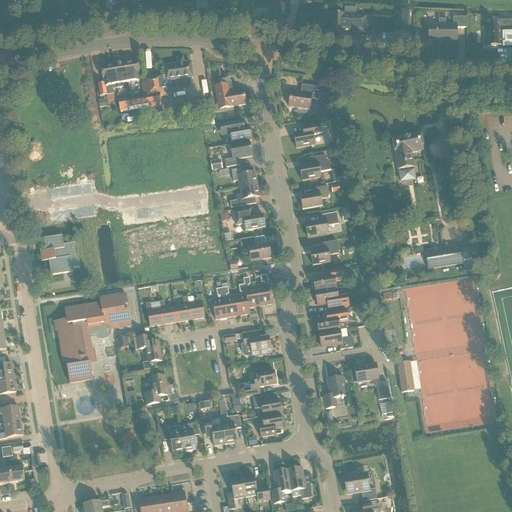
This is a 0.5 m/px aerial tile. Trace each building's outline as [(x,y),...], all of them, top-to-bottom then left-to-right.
[(410,12),(394,11),(394,32),(409,33),(410,12)] [(343,36),(366,36),(366,27),(371,27),(371,17),(344,16),(344,15),(332,14),(331,36),(343,36)] [(429,41),(457,41),(457,28),(466,28),(466,18),(453,18),(453,25),(445,25),(445,20),(439,20),(439,25),(429,25),(429,41)] [(485,46),(499,46),(499,42),(503,42),(503,48),(511,47),(511,32),(503,33),(503,29),(498,29),(498,28),(485,28),(485,46)] [(190,85),(193,78),(190,62),(184,63),(183,57),(177,58),(177,64),(163,66),(164,71),(160,72),(161,76),(141,80),(143,97),(140,98),(118,101),(119,112),(129,110),(129,112),(149,109),(149,107),(162,105),(161,97),(168,96),(167,89),(190,85)] [(138,62),(125,64),(127,83),(139,81),(138,73),(139,73),(138,62)] [(122,84),(127,83),(125,64),(114,66),(118,89),(123,88),(122,84)] [(113,90),(118,89),(114,66),(101,68),(103,79),(104,79),(104,84),(98,85),(100,97),(114,94),(113,90)] [(233,92),(230,78),(219,81),(220,86),(215,88),(219,110),(246,105),(243,90),(233,92)] [(320,88),(306,86),(305,94),(291,92),(289,107),(309,110),(311,99),(319,100),(320,88)] [(229,131),(232,145),(249,142),(249,141),(251,141),(248,126),(235,128),(234,122),(220,125),(221,132),(229,131)] [(307,133),(294,135),(296,149),(315,145),(312,132),(320,130),(319,124),(305,126),(307,133)] [(421,136),(393,142),(395,152),(399,170),(400,170),(401,172),(400,172),(402,184),(416,181),(413,170),(412,168),(414,167),(411,153),(424,151),(421,136)] [(250,142),(249,142),(232,145),(230,146),(232,159),(224,161),(226,168),(240,166),(239,159),(252,157),(250,142)] [(59,150),(31,154),(35,182),(63,178),(63,177),(69,176),(69,177),(96,173),(92,145),(64,149),(65,150),(59,151),(59,150)] [(189,158),(177,160),(180,182),(192,180),(190,166),(199,165),(197,151),(188,152),(189,158)] [(164,156),(155,157),(157,171),(166,169),(168,183),(180,182),(177,160),(165,162),(164,156)] [(313,165),(300,167),(302,181),(321,178),(318,164),(326,163),(325,156),(311,159),(313,165)] [(142,165),(130,167),(134,188),(146,187),(143,173),(153,171),(151,157),(141,159),(142,165)] [(118,162),(108,164),(110,178),(120,176),(122,190),(133,188),(134,188),(130,167),(119,168),(118,162)] [(238,181),(239,188),(257,185),(255,173),(244,175),(243,169),(231,171),(233,182),(238,181)] [(251,199),(259,197),(257,185),(239,188),(241,195),(236,196),(237,201),(230,202),(231,209),(252,205),(251,199)] [(316,194),(300,197),(302,210),(322,207),(321,200),(329,198),(326,186),(315,189),(316,194)] [(245,232),(265,228),(263,215),(247,218),(245,211),(234,213),(236,226),(244,224),(245,232)] [(323,222),(305,225),(307,238),(328,234),(327,227),(338,225),(336,213),(322,216),(323,222)] [(199,224),(186,226),(189,247),(200,245),(200,251),(210,250),(208,236),(201,237),(199,224)] [(174,227),(173,227),(176,249),(189,247),(186,226),(174,228),(174,227)] [(173,227),(161,229),(164,250),(176,249),(173,227)] [(148,231),(151,252),(164,250),(161,229),(160,229),(160,230),(148,231)] [(136,246),(130,247),(132,261),(141,260),(140,254),(151,252),(148,231),(134,233),(136,246)] [(72,269),(80,268),(76,243),(63,245),(62,236),(44,239),(46,252),(50,251),(51,260),(49,261),(51,276),(72,273),(72,269)] [(251,262),(271,258),(268,245),(256,247),(254,238),(240,240),(242,252),(249,251),(251,262)] [(323,251),(310,253),(312,266),(330,263),(329,256),(339,254),(336,241),(322,244),(323,251)] [(455,249),(455,246),(425,251),(428,270),(464,264),(461,248),(455,249)] [(313,280),(315,293),(336,289),(335,281),(344,280),(342,269),(330,271),(331,277),(313,280)] [(264,286),(257,287),(260,307),(271,305),(268,285),(266,275),(260,277),(261,283),(264,283),(264,286)] [(248,309),(260,307),(257,287),(248,288),(248,286),(250,285),(249,278),(243,280),(244,285),(248,309)] [(238,317),(249,315),(244,285),(239,286),(240,293),(242,293),(243,295),(235,297),(238,317)] [(227,318),(238,317),(235,297),(227,298),(226,295),(229,295),(228,288),(222,289),(227,318)] [(227,318),(222,289),(216,290),(217,297),(220,296),(220,299),(212,300),(215,320),(227,318)] [(336,289),(315,293),(317,306),(335,303),(336,309),(349,307),(347,295),(338,297),(336,289)] [(93,350),(92,350),(89,330),(107,327),(107,329),(112,328),(112,331),(131,328),(126,295),(100,299),(100,303),(65,309),(67,321),(56,323),(54,325),(55,330),(57,332),(62,362),(66,361),(70,384),(92,380),(91,375),(93,373),(91,371),(89,360),(94,359),(96,357),(95,352),(93,350)] [(188,305),(191,321),(205,318),(201,296),(196,296),(197,303),(188,305)] [(191,321),(188,305),(187,298),(183,299),(184,306),(175,307),(177,323),(191,321)] [(163,325),(160,302),(146,305),(150,327),(163,325)] [(163,325),(177,323),(175,307),(165,309),(164,302),(160,302),(163,325)] [(317,321),(319,334),(340,331),(339,323),(348,322),(346,311),(334,313),(335,318),(317,321)] [(346,330),(340,331),(319,334),(321,348),(339,345),(340,351),(352,349),(351,337),(347,338),(346,330)] [(267,352),(270,352),(268,339),(255,341),(253,332),(242,334),(244,345),(241,345),(242,354),(243,355),(243,356),(244,356),(244,357),(245,357),(246,358),(247,358),(248,358),(251,357),(251,359),(268,356),(267,352)] [(236,342),(235,335),(224,337),(225,343),(236,342)] [(127,337),(117,339),(119,349),(129,347),(127,337)] [(146,349),(148,362),(143,363),(144,371),(157,369),(156,362),(162,361),(159,342),(151,343),(150,337),(134,340),(135,351),(146,349)] [(397,365),(402,393),(414,391),(410,363),(397,365)] [(0,380),(14,378),(12,364),(0,366),(0,380)] [(357,383),(364,382),(371,381),(372,385),(376,388),(378,401),(390,399),(388,382),(379,384),(376,365),(355,368),(357,383)] [(276,385),(274,372),(256,375),(257,382),(254,383),(254,388),(245,390),(246,398),(260,395),(259,388),(276,385)] [(160,397),(168,396),(164,377),(151,379),(153,393),(145,395),(147,406),(161,403),(160,397)] [(14,378),(0,380),(0,395),(16,393),(14,378)] [(347,397),(344,378),(327,381),(330,396),(323,397),(326,410),(337,408),(335,399),(347,397)] [(263,417),(279,414),(281,414),(279,400),(269,402),(268,396),(255,398),(257,409),(261,408),(263,417)] [(0,414),(2,414),(4,424),(21,422),(19,407),(2,410),(2,409),(0,409),(0,414)] [(263,417),(262,417),(263,426),(259,427),(261,438),(273,436),(272,430),(282,429),(279,414),(263,417)] [(239,416),(221,419),(225,445),(237,443),(235,430),(241,429),(239,416)] [(225,445),(221,419),(203,422),(206,434),(211,433),(214,447),(225,445)] [(21,422),(4,424),(5,434),(0,434),(0,440),(7,439),(7,438),(23,436),(21,422)] [(180,432),(181,432),(184,452),(196,450),(194,436),(199,436),(197,423),(191,424),(191,425),(179,427),(180,432)] [(97,437),(95,425),(70,429),(72,442),(97,437)] [(172,454),(184,452),(181,432),(180,432),(169,434),(168,428),(162,429),(164,441),(170,440),(172,454)] [(10,469),(12,484),(24,482),(22,467),(10,469)] [(0,485),(12,484),(10,469),(0,470),(0,485)] [(301,469),(288,471),(291,492),(292,498),(300,497),(300,500),(312,498),(310,486),(312,486),(310,476),(302,477),(301,469)] [(283,493),(291,492),(288,471),(275,473),(278,491),(271,492),(274,505),(285,503),(283,493)] [(361,492),(363,503),(377,501),(375,490),(368,491),(365,474),(345,478),(348,495),(361,492)] [(254,476),(242,478),(245,498),(257,496),(258,503),(270,501),(268,488),(256,490),(254,476)] [(234,500),(245,498),(242,478),(230,480),(233,494),(226,495),(229,511),(235,510),(234,500)] [(187,511),(185,493),(173,495),(175,511),(187,511)] [(131,509),(128,495),(122,496),(124,510),(131,509)] [(164,511),(175,511),(173,495),(162,497),(164,511)] [(152,511),(164,511),(162,497),(150,498),(152,511)] [(140,511),(152,511),(150,498),(139,500),(140,511)] [(84,511),(101,511),(101,508),(109,507),(108,501),(100,502),(84,505),(84,511)] [(365,504),(366,511),(358,511),(380,511),(379,502),(365,504)]
